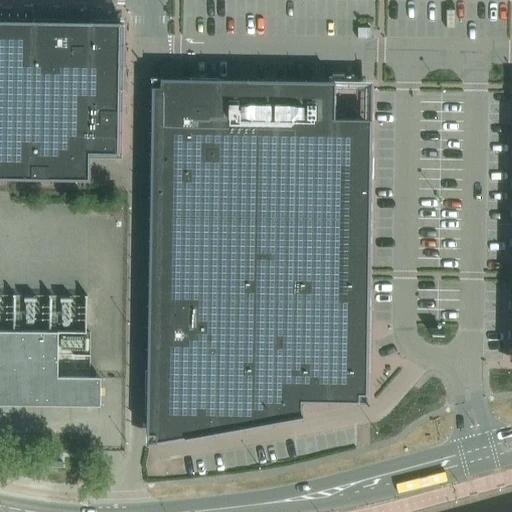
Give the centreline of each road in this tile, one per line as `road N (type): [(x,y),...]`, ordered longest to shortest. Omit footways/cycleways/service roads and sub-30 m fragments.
road 1 (secondary): [(511,432),(213,509)]
road 2 (secondary): [(260,511),(351,500),(511,457)]
